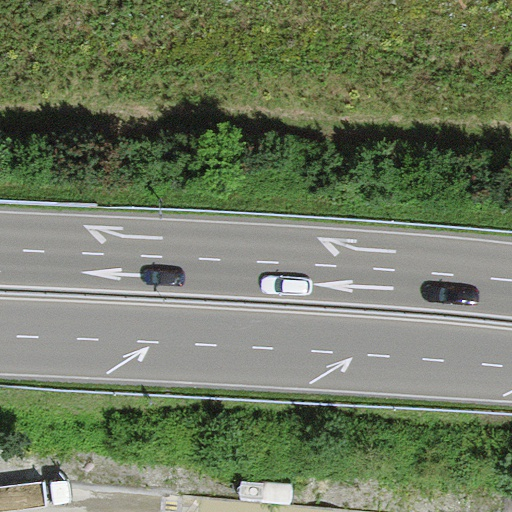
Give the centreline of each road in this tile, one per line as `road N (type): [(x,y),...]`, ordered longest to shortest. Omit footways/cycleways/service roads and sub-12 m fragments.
road 1 (motorway): [(511,280),(0,249)]
road 2 (motorway): [(0,335),(511,365)]
